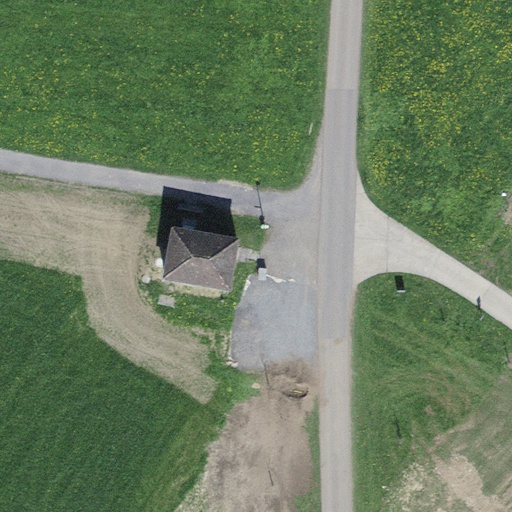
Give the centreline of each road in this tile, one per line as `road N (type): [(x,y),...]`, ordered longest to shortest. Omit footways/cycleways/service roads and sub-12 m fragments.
road 1 (track): [(346,0),(334,223),(336,511)]
road 2 (track): [(334,223),(428,263),(511,314)]
